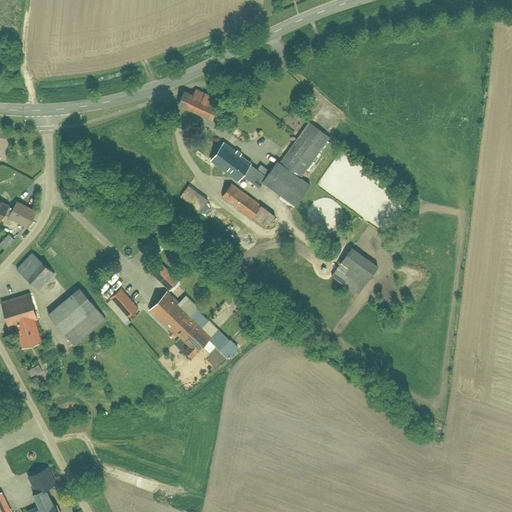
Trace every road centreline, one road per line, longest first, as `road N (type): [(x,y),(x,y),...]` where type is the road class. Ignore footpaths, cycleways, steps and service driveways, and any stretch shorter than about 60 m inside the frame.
road 1 (tertiary): [(356,0),(156,88),(46,111)]
road 2 (residential): [(0,342),(88,511)]
road 3 (residential): [(46,111),(49,194),(40,221),(0,270)]
